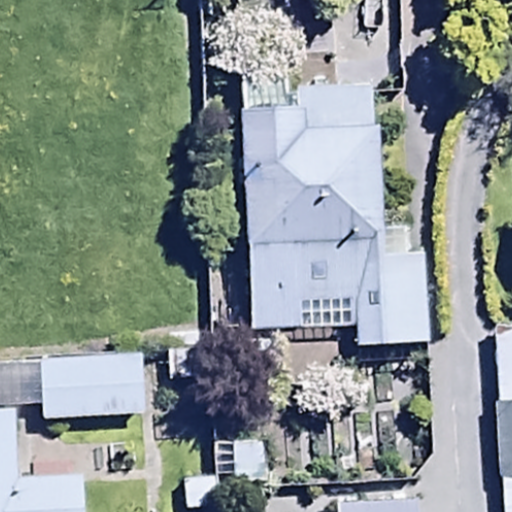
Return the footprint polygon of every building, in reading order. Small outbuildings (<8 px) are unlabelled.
[(234,83),(245,326),(347,321),(348,346),(423,343),(418,228),(374,230),(367,77),(234,83)] [(511,511),(511,324),(486,326),(494,511),(511,511)] [(33,357),(35,418),(140,413),(137,353),(33,357)] [(8,405),(0,405),(0,511),(74,511),(73,472),(11,474),(8,405)] [(413,511),(412,494),(327,500),(327,511),(413,511)]
